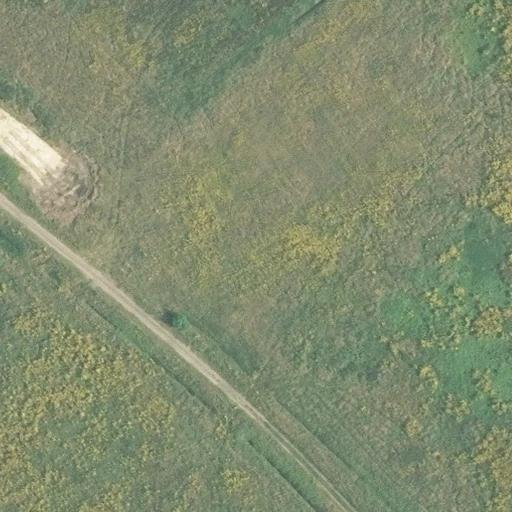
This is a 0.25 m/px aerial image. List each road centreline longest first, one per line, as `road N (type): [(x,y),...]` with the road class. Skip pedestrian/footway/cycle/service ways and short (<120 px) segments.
road 1 (unclassified): [(241,405),(0,200)]
road 2 (track): [(342,511),(241,405)]
